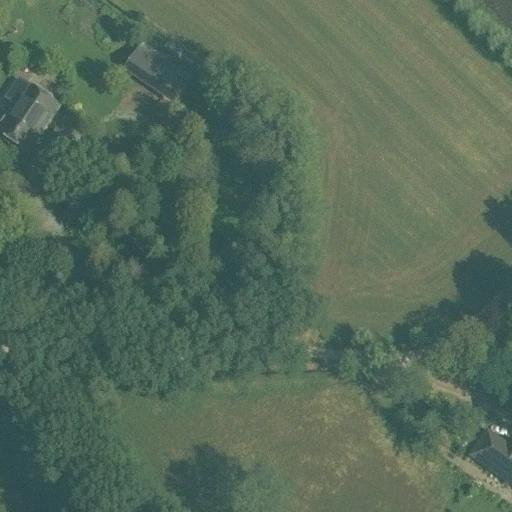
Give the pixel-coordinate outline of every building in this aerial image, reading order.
[(141,45),(128,65),(138,72),(152,52),(141,45)] [(178,99),(192,79),(180,71),(167,92),(178,99)] [(0,138),(26,157),(59,109),(18,81),(5,100),(13,106),(0,125),(0,138)] [(68,202),(74,171),(49,166),(43,198),(68,202)] [(506,447),(486,434),(469,458),(511,488),(511,441),(511,440),(506,447)]
